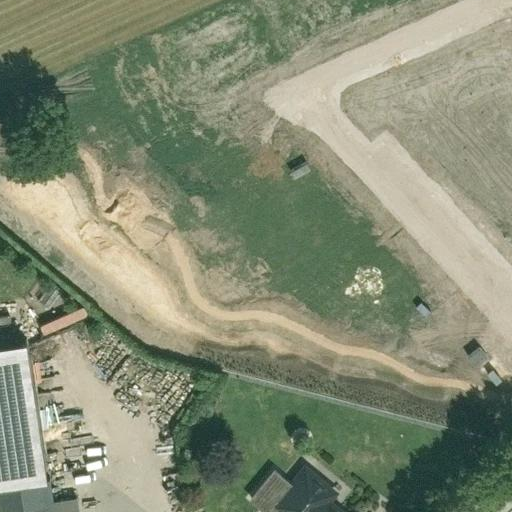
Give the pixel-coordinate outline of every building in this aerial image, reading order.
[(366,0),(368,2),(371,0),(382,0),(391,20),(404,14),(405,17),(406,16),(405,13),(413,10),(414,12),(416,12),(414,9),(417,8),(413,0),(366,0)] [(413,0),(417,8),(419,7),(420,10),(421,9),(420,6),(429,3),(430,5),(431,5),(430,2),(434,0),(413,0)] [(490,41),(467,61),(500,98),(511,87),(511,50),(504,57),(490,41)] [(158,83),(157,99),(191,102),(197,102),(201,102),(202,87),(208,87),(224,88),(226,59),(218,59),(218,55),(189,53),(189,57),(176,57),(174,84),(158,83)] [(511,87),(500,98),(511,111),(511,87)] [(424,95),(409,108),(419,119),(404,133),(421,151),(451,124),(424,95)] [(147,99),(146,116),(156,117),(155,143),(158,144),(158,148),(175,149),(175,145),(202,146),(204,118),(200,117),(196,117),(197,102),(191,102),(157,99),(147,99)] [(451,124),(421,151),(437,168),(466,141),(451,124)] [(453,186),(456,183),(468,173),(478,184),(493,170),(466,141),(437,168),(453,186)] [(271,160),(246,201),(273,218),(286,226),(307,208),(292,199),(293,196),(288,193),(289,190),(298,176),(271,160)] [(384,306),(389,301),(407,321),(440,291),(421,270),(402,288),(390,274),(371,292),(384,306)] [(440,291),(407,321),(425,341),(420,346),(433,360),(452,342),(440,329),(459,312),(440,291)] [(26,338),(0,341),(0,485),(47,478),(26,338)] [(340,511),(326,500),(333,492),(304,467),(273,505),(282,511),(340,511)]
